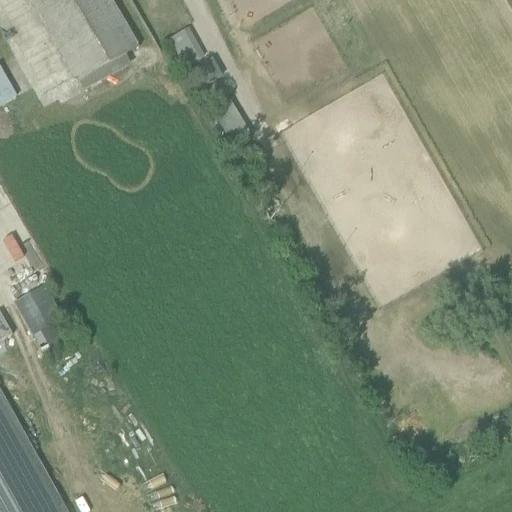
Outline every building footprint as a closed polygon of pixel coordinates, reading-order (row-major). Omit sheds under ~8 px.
[(136,49),(108,0),(27,0),(75,84),(136,49)] [(190,30),(170,41),(188,73),(196,68),(206,85),(223,75),(214,59),(209,62),(190,30)] [(20,302),(14,305),(26,327),(44,361),(56,354),(70,347),(57,324),(63,321),(45,288),(20,302)] [(0,341),(10,336),(0,318),(0,341)] [(0,511),(65,511),(0,393),(0,511)]
